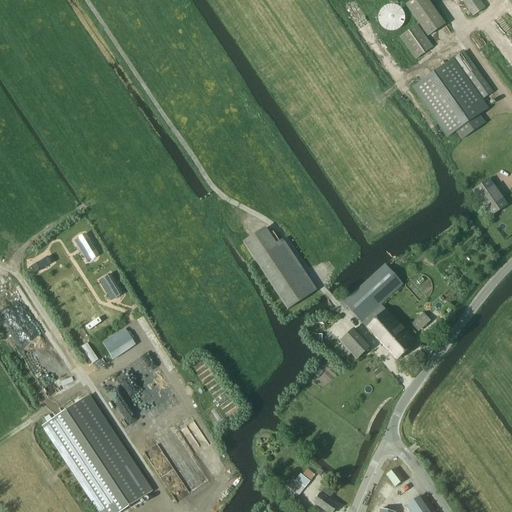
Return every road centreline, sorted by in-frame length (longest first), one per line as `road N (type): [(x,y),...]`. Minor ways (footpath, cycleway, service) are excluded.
road 1 (track): [(338,307),(274,227),(211,187),(85,0)]
road 2 (track): [(170,511),(14,273),(0,267)]
road 3 (tertiary): [(386,439),(412,388),(511,269)]
road 4 (track): [(511,103),(436,0)]
